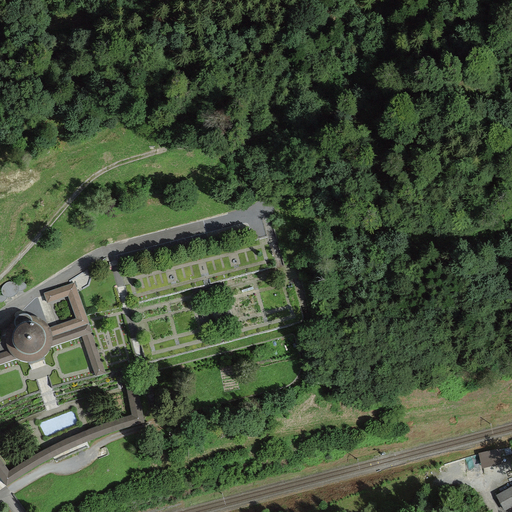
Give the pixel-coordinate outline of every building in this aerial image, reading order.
[(6,300),(7,299),(10,299),(14,298),(17,295),(19,292),(22,292),(24,290),(26,287),(26,284),(24,282),(22,281),(20,281),(18,282),(16,283),(13,282),(8,283),(3,286),(1,290),(1,293),(0,293),(0,301),(2,303),(4,302),(6,300)] [(53,335),(52,347),(84,336),(96,371),(105,368),(100,353),(79,291),(76,283),(46,294),(49,302),(67,295),(75,317),(50,326),(53,335)] [(9,350),(16,358),(28,362),(38,361),(44,357),(48,353),(52,347),(53,335),(50,326),(48,324),(42,318),(33,315),(24,316),(15,320),(10,325),(7,332),(6,342),(9,350)] [(0,363),(16,358),(9,350),(0,353),(0,363)] [(0,458),(0,472),(8,484),(54,456),(90,440),(145,423),(135,373),(126,375),(132,416),(85,430),(48,447),(8,470),(0,458)] [(479,456),(483,472),(505,466),(503,457),(510,455),(508,449),(479,456)] [(505,511),(511,508),(511,487),(496,497),(504,511),(505,511)]
